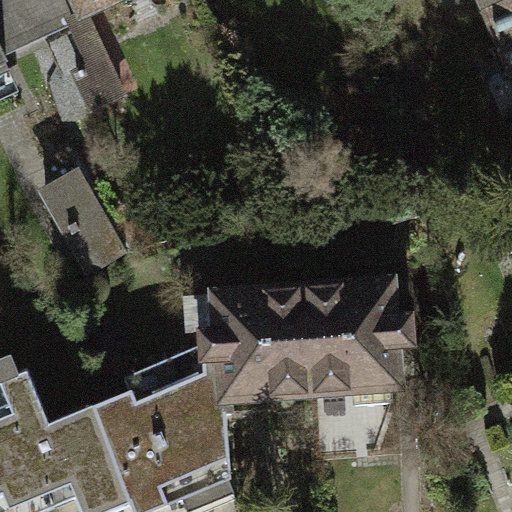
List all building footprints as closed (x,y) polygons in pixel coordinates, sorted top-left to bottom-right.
[(74,0),(0,0),(0,63),(5,62),(0,51),(81,14),(74,0)] [(74,0),(81,14),(112,0),(116,0),(121,9),(140,0),(74,0)] [(482,0),(486,10),(511,0),(482,0)] [(511,77),(511,0),(486,10),(500,43),(488,48),(502,81),(511,77)] [(83,170),(45,191),(89,268),(126,248),(83,170)] [(304,284),(309,391),(353,389),(353,402),(391,400),(390,383),(400,382),(398,341),(415,340),(413,310),(396,311),(394,279),(304,284)] [(268,393),(309,391),(304,284),(215,288),(217,328),(198,329),(199,344),(123,376),(128,390),(90,405),(134,511),(145,511),(230,479),(228,409),(268,408),(268,393)] [(0,381),(5,393),(0,395),(0,511),(69,483),(81,511),(134,511),(90,405),(48,423),(26,369),(0,379),(0,381)]
